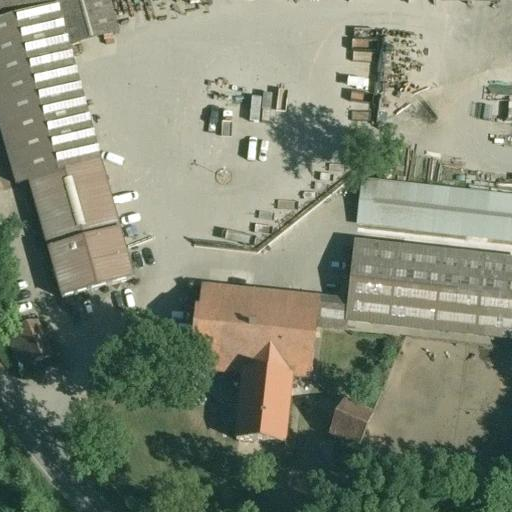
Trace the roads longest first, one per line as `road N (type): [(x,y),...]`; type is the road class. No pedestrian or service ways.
road 1 (unknown): [(18,407),(172,230),(312,203)]
road 2 (secondary): [(0,383),(104,511)]
